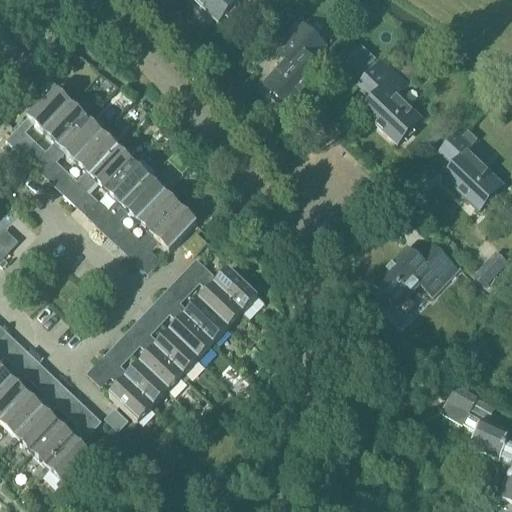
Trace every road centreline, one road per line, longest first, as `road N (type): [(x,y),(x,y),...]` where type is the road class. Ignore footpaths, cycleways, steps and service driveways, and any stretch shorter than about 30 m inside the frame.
road 1 (unclassified): [(275,511),(303,450),(316,392),(314,325),(298,263),(174,89),(84,0)]
road 2 (residential): [(0,305),(70,370),(138,297)]
